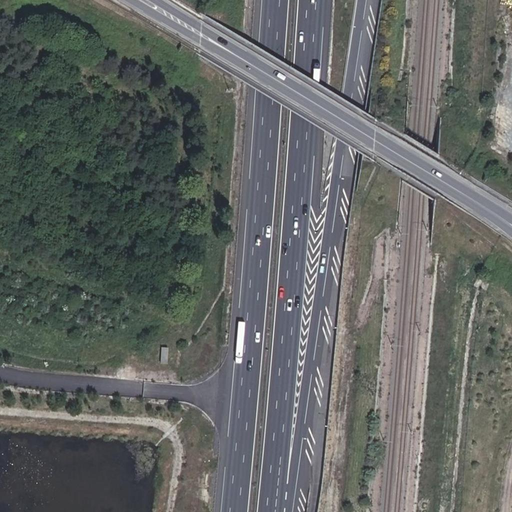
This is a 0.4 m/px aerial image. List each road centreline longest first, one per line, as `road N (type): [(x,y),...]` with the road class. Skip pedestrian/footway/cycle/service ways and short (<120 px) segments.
road 1 (motorway): [(278,511),(293,465),(361,0)]
road 2 (motorway): [(270,511),(313,0)]
road 3 (motorway): [(275,0),(234,511)]
road 4 (primary): [(126,0),(511,231)]
road 5 (primary): [(511,214),(155,0)]
